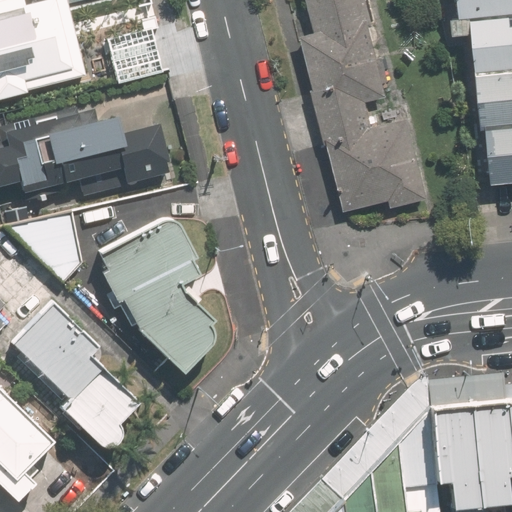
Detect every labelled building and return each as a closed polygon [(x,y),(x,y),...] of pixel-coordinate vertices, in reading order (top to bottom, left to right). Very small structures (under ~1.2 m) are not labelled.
[(0,0),(0,94),(90,73),(71,0),(0,0)] [(307,34),(349,209),(395,198),(396,206),(431,198),(412,118),(377,126),(371,100),(391,95),(368,0),(312,0),(320,31),(307,34)] [(511,0),(467,0),(469,15),(480,14),(498,182),(511,180),(511,0)] [(156,29),(117,39),(127,79),(166,69),(156,29)] [(96,101),(1,125),(4,139),(0,140),(0,185),(25,179),(28,191),(102,172),(97,152),(123,146),(132,180),(178,169),(166,121),(132,129),(128,112),(101,119),(96,101)] [(10,222),(65,279),(85,260),(75,208),(10,222)] [(168,211),(97,249),(107,268),(102,271),(112,290),(106,293),(114,307),(121,304),(132,323),(183,373),(219,336),(221,332),(222,326),(221,321),(218,316),(222,312),(193,284),(189,276),(207,267),(199,253),(205,250),(189,220),(185,215),(181,211),(175,210),(168,211)] [(107,339),(59,293),(17,337),(76,394),(69,401),(106,437),(115,439),(124,436),(128,430),(129,422),(127,415),(147,395),(98,348),(107,339)] [(61,432),(0,373),(0,469),(25,493),(43,476),(30,464),(61,432)] [(511,432),(508,398),(474,402),(485,500),(511,496),(511,432)] [(485,500),(474,402),(437,406),(444,472),(458,471),(462,502),(485,500)] [(355,486),(357,511),(429,511),(447,510),(437,406),(404,440),(355,486)] [(367,420),(354,408),(324,442),(337,453),(367,420)] [(332,511),(357,511),(355,486),(332,511)]
